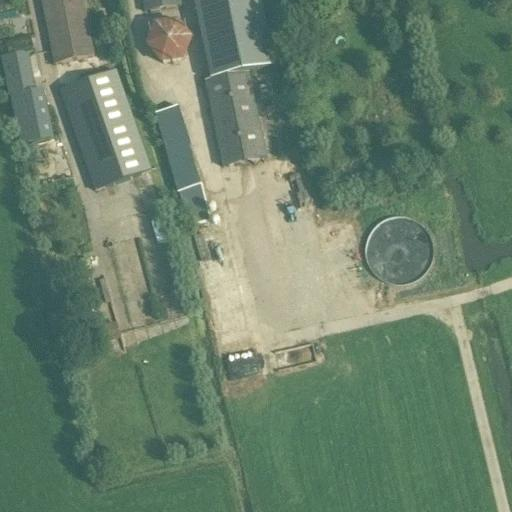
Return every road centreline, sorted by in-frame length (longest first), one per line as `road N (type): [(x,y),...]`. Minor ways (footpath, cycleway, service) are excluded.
road 1 (track): [(151,77),(183,83),(252,348),(448,307),(511,284)]
road 2 (track): [(448,307),(502,511)]
